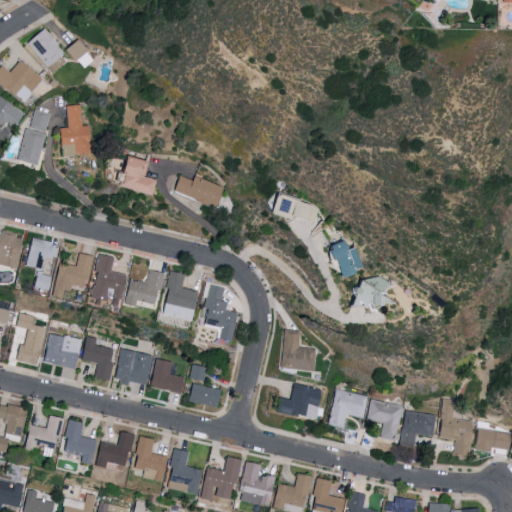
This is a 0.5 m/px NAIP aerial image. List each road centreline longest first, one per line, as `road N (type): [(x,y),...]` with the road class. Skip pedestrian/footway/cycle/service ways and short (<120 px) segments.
road 1 (residential): [(0,384),(421,483),(500,487)]
road 2 (residential): [(0,211),(241,274),(263,322),(238,440)]
